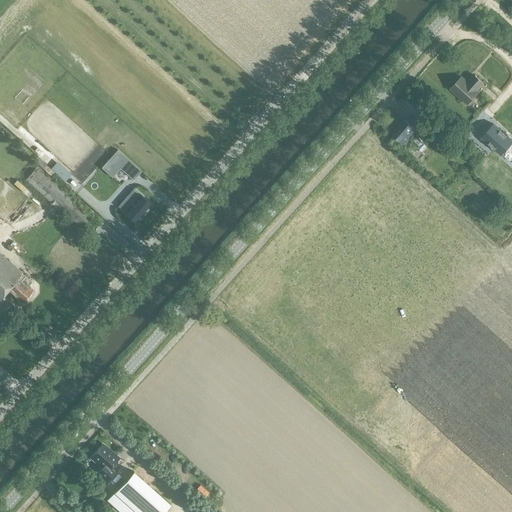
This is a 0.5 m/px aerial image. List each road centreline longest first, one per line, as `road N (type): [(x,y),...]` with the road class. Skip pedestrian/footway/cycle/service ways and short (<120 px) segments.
road 1 (tertiary): [(0,511),(457,0)]
road 2 (unclassified): [(0,411),(368,0)]
road 3 (track): [(175,511),(176,498),(89,412)]
